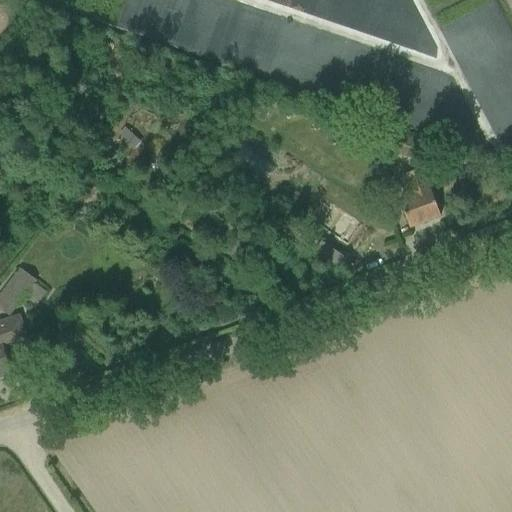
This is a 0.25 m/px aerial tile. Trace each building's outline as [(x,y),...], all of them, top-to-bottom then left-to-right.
[(423,147),(424,143),(397,134),(390,153),(418,162),(420,157),(434,161),(437,151),(423,147)] [(440,217),(433,198),(428,185),(426,186),(420,169),(403,175),(410,196),(399,200),(402,209),(409,228),(440,217)] [(245,225),(237,247),(250,252),(258,229),(245,225)] [(35,281),(18,268),(0,292),(0,310),(8,317),(35,281)] [(19,317),(0,323),(0,377),(10,374),(2,350),(27,342),(19,317)]
